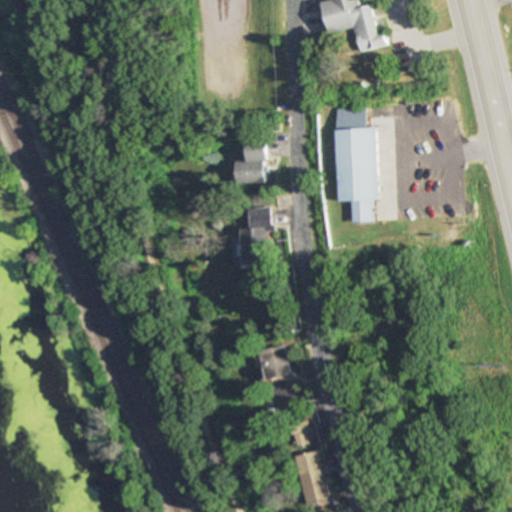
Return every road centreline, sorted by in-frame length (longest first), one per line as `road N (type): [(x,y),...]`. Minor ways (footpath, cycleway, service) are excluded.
road 1 (residential): [(288,0),(306,276),(362,511)]
road 2 (primary): [(457,0),(511,229)]
road 3 (primary): [(511,116),(480,0)]
